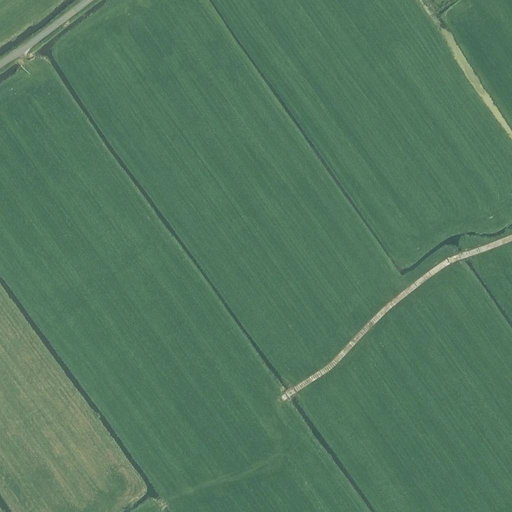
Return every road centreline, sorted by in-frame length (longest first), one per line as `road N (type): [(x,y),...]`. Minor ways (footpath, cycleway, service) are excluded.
road 1 (track): [(99,150),(243,373),(266,398),(283,400),(277,413),(287,438)]
road 2 (track): [(283,400),(447,262),(511,238)]
road 3 (track): [(99,150),(20,53)]
